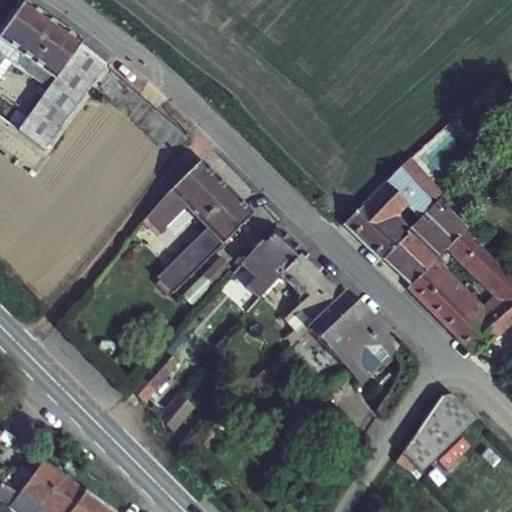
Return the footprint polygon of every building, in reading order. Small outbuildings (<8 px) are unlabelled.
[(61,124),(107,65),(83,46),(88,40),(34,0),(30,0),(3,35),(58,78),(50,86),(16,128),(41,149),(61,124)] [(0,39),(0,46),(10,54),(50,86),(58,78),(3,35),(0,39)] [(0,46),(0,65),(10,54),(0,46)] [(511,104),(478,138),(511,172),(511,104)] [(256,212),(205,158),(175,188),(157,210),(169,221),(189,199),(203,214),(152,268),(177,293),(256,212)] [(476,160),(433,202),(451,221),(493,178),(476,160)] [(399,168),(361,206),(341,225),(403,287),(428,260),(441,247),(456,231),(458,228),(451,221),(433,202),(400,234),(385,220),(418,187),(399,168)] [(311,251),(285,226),(256,256),(281,282),(290,272),(311,251)] [(511,287),(456,231),(441,247),(495,305),(482,318),(428,260),(403,287),(468,352),(474,355),(511,320),(511,287)] [(293,320),(306,333),(316,323),(348,290),(311,251),(290,272),(316,299),(293,320)] [(215,283),(231,265),(222,257),(206,275),(215,283)] [(333,340),(351,359),(384,325),(348,290),(316,323),(333,340)] [(363,371),(396,338),(384,325),(351,359),(363,371)] [(138,393),(148,402),(182,366),(172,357),(138,393)] [(432,468),(449,452),(489,415),(460,391),(448,391),(439,406),(413,449),(432,468)] [(165,422),(175,431),(197,406),(187,397),(165,422)] [(24,497),(36,507),(62,473),(50,464),(24,497)] [(114,511),(62,473),(36,507),(31,511),(114,511)] [(31,511),(36,507),(24,497),(14,511),(15,511),(31,511)]
